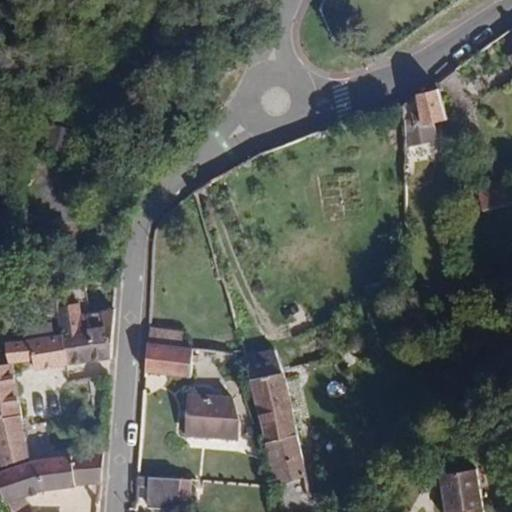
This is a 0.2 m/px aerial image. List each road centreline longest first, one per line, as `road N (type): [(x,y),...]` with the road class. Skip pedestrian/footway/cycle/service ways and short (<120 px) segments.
road 1 (residential): [(116,511),(141,228),(162,198),(275,101)]
road 2 (residential): [(275,101),(341,99),(395,80),(511,5)]
